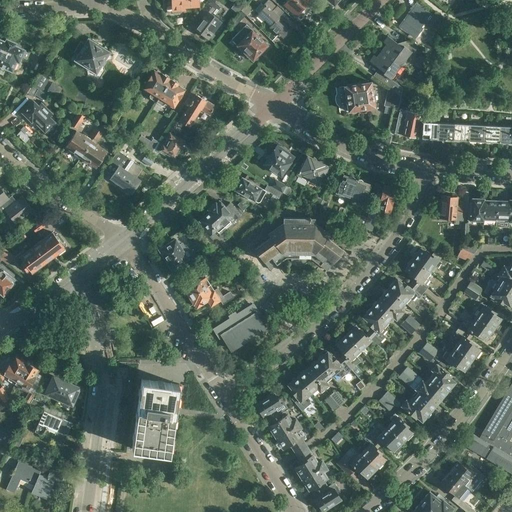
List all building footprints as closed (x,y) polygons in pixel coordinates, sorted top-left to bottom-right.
[(172,0),(173,10),(184,9),(184,6),(198,5),(197,0),(172,0)] [(276,6),(268,0),(267,0),(263,5),(260,3),(254,10),(267,21),(265,23),(278,34),(277,35),(279,36),(281,34),(280,34),(281,33),(284,35),(288,31),(285,29),(287,26),(278,18),(279,17),(283,13),(276,6)] [(287,0),(284,5),(297,16),(302,10),(305,8),(306,5),(310,0),(287,0)] [(235,2),(231,8),(237,13),(242,7),(235,2)] [(207,3),(198,15),(199,15),(203,18),(195,28),(208,38),(213,31),(211,30),(219,20),(211,14),(215,9),(207,3)] [(415,38),(416,36),(419,39),(425,31),(422,29),(427,22),(432,25),(437,18),(417,3),(411,10),(412,11),(401,27),(415,38)] [(245,15),(241,11),(235,19),(238,22),(245,15)] [(231,39),(237,45),(253,60),(254,59),(256,58),(258,56),(259,54),(267,45),(252,30),(246,24),(231,39)] [(386,44),(382,50),(402,65),(411,52),(413,53),(417,48),(407,40),(402,47),(388,36),(383,42),(386,44)] [(21,56),(22,57),(27,59),(29,53),(23,50),(24,49),(15,45),(16,43),(6,39),(5,41),(0,38),(0,64),(12,70),(16,60),(19,61),(21,56)] [(73,51),(77,54),(78,54),(74,60),(76,61),(76,63),(79,65),(81,64),(89,69),(89,72),(91,73),(93,72),(96,73),(97,72),(99,71),(101,69),(100,66),(105,60),(107,59),(108,57),(108,55),(110,52),(107,50),(107,48),(105,47),(103,47),(95,43),(95,41),(93,39),(91,39),(88,38),(85,43),(80,41),(73,51)] [(40,40),(34,53),(41,57),(43,52),(47,46),(47,44),(40,40)] [(436,49),(430,45),(425,52),(431,56),(436,49)] [(47,46),(43,52),(49,55),(52,49),(47,46)] [(402,65),(382,50),(377,57),(374,55),(369,61),(378,68),(372,76),(385,86),(386,84),(388,86),(401,96),(403,88),(391,79),(402,65)] [(150,98),(155,101),(170,78),(164,74),(161,75),(154,71),(152,74),(151,74),(147,80),(148,81),(143,88),(151,93),(149,95),(150,98)] [(42,72),(33,85),(41,91),(47,94),(52,86),(47,83),(50,77),(42,72)] [(170,78),(155,101),(162,105),(164,104),(166,102),(174,107),(178,99),(179,99),(182,94),(182,93),(184,89),(178,85),(177,82),(170,78)] [(340,94),(341,96),(340,97),(342,103),(342,106),(347,105),(348,111),(350,111),(353,113),(357,110),(375,107),(371,82),(353,85),(353,83),(346,85),(346,86),(344,86),(345,93),(340,94)] [(401,96),(388,86),(384,105),(392,107),(393,104),(399,105),(401,96)] [(48,95),(41,91),(38,89),(35,94),(45,100),(48,95)] [(214,105),(192,91),(184,104),(188,106),(185,112),(184,111),(179,120),(188,126),(200,108),(209,114),(214,105)] [(38,106),(33,100),(22,111),(26,116),(25,118),(29,121),(31,120),(32,122),(34,120),(47,133),(57,124),(50,117),(53,115),(41,103),(38,106)] [(420,113),(400,109),(395,133),(415,138),(419,121),(420,113)] [(85,116),(78,112),(70,124),(78,129),(85,116)] [(421,138),(437,139),(438,122),(422,121),(421,138)] [(438,122),(437,139),(453,140),(454,123),(438,122)] [(454,123),(453,140),(468,141),(469,124),(454,123)] [(469,124),(468,141),(483,141),(484,125),(469,124)] [(484,125),(483,141),(499,142),(500,125),(484,125)] [(511,126),(500,125),(499,142),(511,143),(511,126)] [(90,135),(93,137),(98,130),(95,127),(90,135)] [(74,154),(80,158),(91,141),(76,130),(71,138),(68,138),(66,142),(67,144),(65,146),(74,151),(74,154)] [(98,130),(93,137),(97,140),(102,133),(98,130)] [(184,140),(170,132),(167,137),(170,138),(166,145),(160,142),(156,150),(162,153),(163,151),(175,158),(184,140)] [(160,139),(154,135),(149,144),(155,147),(160,139)] [(91,141),(80,158),(85,161),(88,161),(96,166),(98,165),(100,164),(102,161),(102,158),(107,151),(91,141)] [(287,152),(277,145),(264,163),(281,176),(292,161),(291,161),(294,157),(287,151),(287,152)] [(118,150),(107,166),(114,171),(110,177),(116,181),(117,180),(128,188),(134,185),(135,185),(136,184),(140,182),(138,180),(139,179),(136,177),(142,167),(131,159),(118,150)] [(153,161),(145,155),(141,160),(150,166),(153,161)] [(297,175),(308,180),(317,161),(317,160),(316,158),(313,157),(311,158),(307,156),(297,175)] [(317,161),(308,180),(319,186),(328,166),(324,164),(323,162),(320,160),(318,161),(317,161)] [(338,188),(336,193),(350,198),(357,179),(355,178),(353,176),(350,176),(349,177),(344,175),(342,179),(341,178),(337,188),(338,188)] [(266,191),(242,177),(240,182),(239,181),(237,182),(235,185),(236,188),(235,189),(247,196),(248,199),(251,200),(253,200),(253,199),(258,202),(260,201),(266,191)] [(270,185),(272,186),(282,191),(285,185),(274,179),(270,185)] [(350,198),(363,202),(365,197),(368,189),(367,188),(368,184),(363,182),(363,181),(361,179),(358,179),(357,179),(350,198)] [(281,192),(282,192),(288,195),(292,188),(286,185),(285,185),(282,191),(281,192)] [(384,187),(383,186),(377,209),(390,213),(396,189),(394,189),(394,187),(385,185),(384,187)] [(282,191),(272,186),(269,192),(279,198),(282,192),(281,192),(282,191)] [(0,206),(10,199),(9,197),(8,198),(0,187),(0,206)] [(10,199),(0,206),(0,208),(5,215),(8,213),(17,224),(34,211),(22,196),(16,200),(12,195),(9,197),(10,199)] [(457,196),(445,195),(445,206),(441,205),(440,214),(444,214),(444,217),(455,218),(455,222),(462,223),(462,216),(462,206),(456,205),(457,196)] [(313,203),(319,206),(322,199),(316,196),(313,203)] [(468,220),(482,220),(483,199),(469,198),(468,220)] [(325,208),(328,202),(322,199),(319,206),(325,208)] [(483,199),(482,220),(483,220),(496,220),(497,200),(495,200),(494,199),(491,199),(490,200),(484,200),(484,199),(483,199)] [(497,200),(496,220),(508,221),(509,221),(509,200),(509,201),(503,201),(502,200),(499,199),(498,200),(497,200)] [(207,208),(223,225),(226,229),(232,223),(231,222),(235,219),(241,214),(230,202),(225,206),(221,201),(218,204),(216,202),(214,203),(213,203),(208,207),(207,208)] [(197,222),(202,227),(197,231),(208,243),(216,237),(213,234),(217,231),(220,235),(226,229),(223,225),(207,208),(207,209),(201,215),(201,217),(202,218),(197,222)] [(281,211),(279,209),(239,244),(241,247),(281,211)] [(360,215),(356,225),(363,228),(364,227),(365,222),(368,215),(364,214),(363,216),(360,215)] [(255,249),(264,261),(270,269),(277,265),(287,257),(291,257),(291,263),(293,264),(295,264),(298,265),(300,265),(303,264),(306,263),(306,258),(311,258),(320,265),(327,270),(333,262),(342,249),(341,248),(327,237),(329,234),(315,223),(315,218),(310,218),(309,216),(308,218),(283,217),(283,224),(269,234),(271,237),(255,249)] [(44,218),(32,227),(36,232),(48,223),(44,218)] [(52,232),(41,240),(48,248),(53,256),(64,247),(62,244),(63,243),(57,235),(56,236),(52,232)] [(41,240),(31,248),(43,264),(53,256),(48,248),(41,240)] [(174,240),(160,248),(159,249),(161,251),(159,252),(162,256),(163,255),(170,265),(172,266),(173,266),(176,271),(187,264),(192,271),(199,267),(190,253),(188,250),(184,243),(183,244),(180,246),(176,240),(174,240)] [(461,248),(473,254),(478,248),(464,242),(461,248)] [(3,247),(0,248),(0,257),(6,264),(7,264),(14,256),(3,247)] [(43,264),(31,248),(20,256),(24,261),(21,263),(26,270),(29,268),(31,272),(43,264)] [(413,258),(412,258),(430,271),(435,264),(438,266),(440,263),(443,265),(447,260),(435,251),(433,255),(427,251),(425,253),(420,248),(418,252),(416,252),(412,257),(413,258)] [(205,253),(209,260),(215,257),(216,256),(212,249),(205,253)] [(206,263),(210,269),(220,263),(215,257),(209,260),(206,263)] [(430,271),(412,258),(411,260),(407,264),(408,266),(405,269),(411,273),(409,274),(415,279),(412,283),(424,292),(431,283),(428,281),(430,278),(426,275),(430,271)] [(484,259),(481,265),(487,269),(490,263),(484,259)] [(504,266),(501,271),(511,277),(511,261),(508,268),(504,266)] [(0,290),(3,293),(7,288),(8,289),(15,280),(3,270),(2,270),(1,270),(0,270),(0,290)] [(496,282),(498,283),(511,291),(511,277),(501,271),(499,275),(500,276),(496,282)] [(185,290),(189,297),(210,284),(204,274),(184,286),(186,290),(185,290)] [(242,275),(234,279),(240,292),(248,288),(242,275)] [(389,286),(388,287),(405,303),(411,297),(413,299),(416,296),(419,298),(424,292),(412,283),(409,287),(404,282),(402,283),(397,278),(394,281),(392,281),(388,286),(389,286)] [(511,291),(498,283),(490,278),(490,280),(488,280),(486,283),(487,285),(483,290),(487,293),(502,303),(503,302),(509,305),(511,301),(511,291)] [(471,281),(467,286),(479,294),(482,288),(471,281)] [(234,297),(230,291),(223,295),(218,288),(214,290),(210,284),(189,297),(194,303),(195,303),(197,306),(208,300),(211,305),(220,299),(223,304),(234,297)] [(467,286),(464,291),(475,299),(479,294),(467,286)] [(382,295),(380,297),(400,315),(404,312),(400,308),(405,303),(388,287),(386,289),(382,293),(382,295)] [(372,305),(371,306),(388,322),(393,316),(397,319),(400,315),(380,297),(377,300),(375,301),(372,304),(372,305)] [(480,310),(476,316),(493,329),(494,328),(495,328),(498,323),(498,322),(500,318),(495,314),(496,313),(481,302),(477,308),(480,310)] [(219,337),(221,336),(222,335),(232,350),(232,349),(231,348),(244,339),(245,341),(246,341),(245,339),(263,327),(264,329),(265,329),(256,314),(258,312),(253,303),(252,303),(253,304),(235,315),(234,313),(230,315),(231,318),(214,328),(214,327),(213,328),(219,337)] [(372,326),(368,330),(380,342),(386,336),(383,333),(386,329),(384,327),(388,322),(371,306),(369,308),(365,312),(366,313),(363,316),(368,321),(367,322),(372,326)] [(409,314),(405,319),(416,329),(420,324),(409,314)] [(463,320),(458,327),(471,335),(473,332),(478,336),(480,335),(485,339),(488,335),(490,335),(493,330),(493,329),(476,316),(472,322),(468,320),(466,322),(463,320)] [(416,329),(405,319),(400,324),(411,333),(416,329)] [(349,331),(345,335),(360,350),(366,345),(369,348),(371,345),(374,348),(380,342),(368,330),(365,334),(360,329),(359,330),(355,326),(354,326),(352,324),(347,329),(349,331)] [(441,331),(436,326),(433,330),(438,335),(441,331)] [(458,341),(454,347),(471,359),(474,355),(475,357),(480,351),(478,349),(473,344),(474,343),(468,339),(471,335),(458,327),(454,333),(457,336),(455,338),(458,341)] [(341,358),(351,370),(357,377),(361,373),(355,366),(358,364),(360,361),(355,356),(360,350),(345,335),(342,338),(340,336),(335,341),(337,343),(336,343),(341,348),(341,349),(345,355),(341,358)] [(427,342),(423,347),(434,356),(438,350),(427,342)] [(423,347),(419,352),(430,361),(434,356),(423,347)] [(471,359),(454,347),(449,353),(445,350),(442,356),(457,366),(458,365),(463,369),(464,369),(466,370),(471,364),(469,362),(471,359)] [(317,359),(331,376),(335,373),(340,379),(344,375),(351,370),(341,358),(337,361),(333,356),(332,357),(327,352),(324,354),(323,354),(317,358),(317,359)] [(8,380),(15,384),(27,362),(23,360),(21,361),(15,357),(13,360),(11,359),(3,372),(10,376),(8,380)] [(310,365),(307,368),(324,387),(327,384),(325,381),(331,376),(317,359),(316,360),(310,364),(310,365)] [(29,363),(27,362),(15,384),(21,387),(21,388),(27,391),(28,391),(21,405),(27,408),(29,404),(33,398),(33,397),(35,395),(41,383),(34,379),(37,374),(35,372),(37,368),(35,366),(34,365),(31,363),(29,363)] [(434,372),(430,377),(447,391),(448,391),(451,387),(451,384),(454,381),(449,377),(450,375),(435,364),(430,370),(434,372)] [(413,379),(418,385),(438,401),(441,398),(442,398),(446,393),(446,392),(447,391),(430,377),(425,383),(421,381),(421,377),(417,374),(407,366),(403,371),(409,376),(413,379)] [(298,375),(297,375),(311,392),(317,387),(319,391),(324,387),(307,368),(304,370),(303,370),(298,374),(298,375)] [(403,371),(399,376),(404,380),(409,376),(403,371)] [(311,392),(297,375),(296,376),(291,380),(291,381),(288,384),(292,389),(291,391),(296,396),(292,399),(302,410),(308,405),(306,402),(308,400),(305,397),(311,392)] [(66,382),(53,376),(49,386),(47,385),(45,391),(46,392),(46,393),(59,399),(66,382)] [(179,384),(141,379),(132,448),(170,453),(179,384)] [(481,433),(483,434),(480,438),(473,434),(466,446),(511,473),(511,381),(482,432),(481,433)] [(75,397),(79,388),(66,382),(59,399),(72,404),(72,403),(74,404),(76,398),(75,397)] [(418,392),(414,397),(430,411),(431,410),(432,410),(436,405),(436,403),(438,401),(418,385),(415,389),(418,392)] [(2,386),(0,387),(0,394),(4,402),(9,398),(2,386)] [(335,391),(330,395),(339,405),(344,402),(335,391)] [(387,391),(383,395),(393,405),(397,401),(387,391)] [(263,415),(264,415),(267,419),(277,413),(286,408),(282,403),(284,402),(280,398),(278,399),(274,393),(273,394),(271,393),(267,396),(266,397),(256,404),(257,405),(257,407),(259,411),(261,411),(263,415)] [(46,399),(36,394),(34,399),(44,403),(46,399)] [(339,405),(330,395),(325,399),(334,409),(339,405)] [(383,395),(379,400),(389,409),(393,405),(383,395)] [(430,411),(414,397),(409,403),(406,400),(401,405),(416,417),(417,416),(422,420),(425,417),(426,417),(430,412),(430,411)] [(33,398),(29,404),(41,410),(44,403),(33,398)] [(72,423),(62,418),(48,412),(44,410),(35,431),(41,434),(46,427),(47,427),(47,426),(56,430),(52,439),(63,444),(72,423)] [(394,412),(389,417),(392,420),(387,426),(403,441),(406,437),(408,439),(413,434),(411,432),(412,432),(407,427),(408,426),(394,412)] [(277,413),(267,419),(270,425),(269,425),(270,427),(270,428),(273,432),(274,433),(276,436),(298,422),(295,418),(291,420),(287,414),(280,418),(277,413)] [(298,422),(276,436),(279,440),(278,441),(281,445),(283,446),(283,447),(289,443),(295,453),(307,446),(297,429),(301,427),(298,422)] [(314,425),(319,432),(324,428),(319,422),(314,425)] [(382,430),(379,428),(376,425),(368,433),(379,444),(382,441),(387,446),(388,445),(393,450),(394,449),(396,451),(401,446),(399,444),(403,441),(387,426),(382,430)] [(11,441),(16,433),(13,430),(4,431),(11,441)] [(4,431),(0,431),(0,439),(7,448),(11,441),(4,431)] [(366,447),(361,452),(376,468),(377,467),(378,467),(382,463),(382,461),(385,458),(380,453),(381,452),(376,447),(379,444),(368,433),(363,439),(365,441),(363,444),(366,447)] [(295,453),(298,457),(302,463),(296,467),(296,468),(296,470),(299,474),(300,474),(303,478),(324,464),(321,459),(318,462),(307,446),(295,453)] [(376,468),(361,452),(356,457),(352,454),(347,460),(343,455),(336,461),(348,474),(353,469),(351,467),(352,465),(361,473),(362,472),(367,476),(370,473),(372,473),(376,469),(376,468)] [(32,467),(27,465),(18,461),(6,489),(14,492),(20,479),(34,485),(39,473),(40,471),(32,467)] [(458,461),(449,472),(468,487),(472,491),(481,480),(485,475),(471,464),(467,469),(458,461)] [(324,464),(303,478),(305,481),(304,483),(307,487),(309,488),(310,488),(313,493),(324,486),(321,481),(327,477),(323,470),(327,468),(324,464)] [(34,485),(31,492),(46,497),(48,492),(55,495),(65,474),(51,468),(47,476),(39,473),(34,485)] [(468,487),(449,472),(440,482),(455,495),(459,498),(459,497),(468,487)] [(324,486),(313,493),(316,498),(315,498),(318,502),(318,504),(320,508),(322,509),(333,503),(335,503),(339,500),(339,499),(340,498),(336,492),(340,489),(337,485),(330,490),(327,486),(324,487),(324,486)] [(450,511),(454,507),(453,506),(453,507),(447,502),(443,499),(441,501),(429,491),(423,499),(423,500),(422,500),(420,502),(420,503),(419,503),(413,511),(414,511),(450,511)] [(459,498),(455,502),(467,511),(475,511),(476,511),(459,497),(459,498)] [(494,499),(489,504),(493,508),(498,502),(494,499)]
